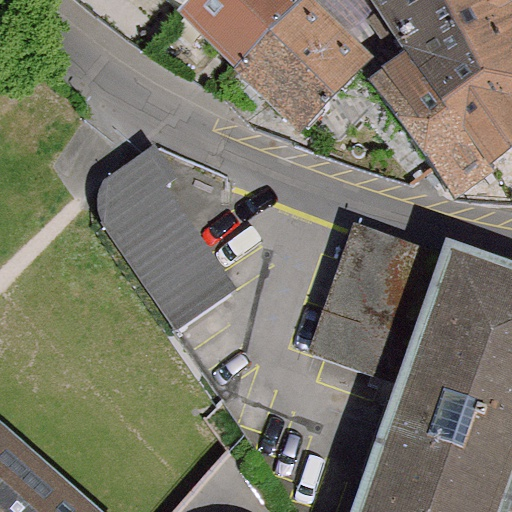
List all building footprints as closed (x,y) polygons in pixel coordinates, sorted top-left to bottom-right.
[(167,0),(185,17),(200,0),(167,0)] [(301,13),(288,0),(200,0),(185,17),(243,74),(301,13)] [(511,0),(373,0),(415,61),(488,165),(511,146),(511,0)] [(362,72),(301,13),(243,74),(305,133),(362,72)] [(488,165),(415,61),(375,91),(437,176),(449,193),(488,165)] [(172,185),(152,158),(107,189),(101,203),(106,224),(180,331),(231,295),(161,194),(172,185)] [(406,391),(450,269),(358,238),(317,360),(406,391)] [(511,282),(454,262),(450,269),(406,391),(365,511),(507,511),(511,500),(511,282)] [(0,511),(83,511),(30,466),(0,440),(0,511)]
